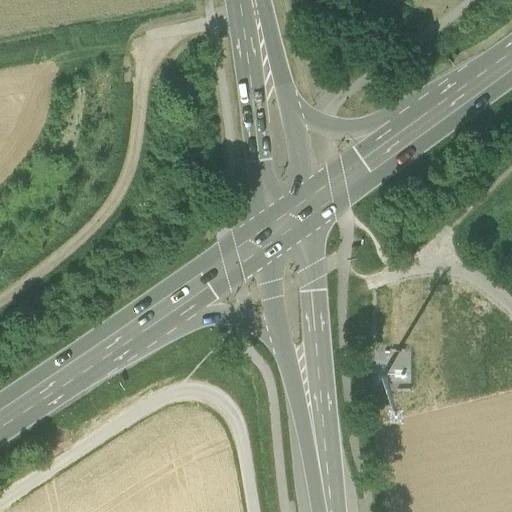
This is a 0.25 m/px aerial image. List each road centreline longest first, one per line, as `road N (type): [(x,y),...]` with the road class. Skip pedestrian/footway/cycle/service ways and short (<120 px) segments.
road 1 (track): [(265,13),(149,38),(130,174),(115,203),(52,269),(0,304)]
road 2 (track): [(255,511),(234,418),(212,394),(189,389),(0,500)]
road 3 (secondary): [(334,511),(307,210)]
road 4 (secondary): [(238,0),(264,239)]
road 5 (secondary): [(283,345),(317,511)]
road 6 (primary): [(0,419),(139,326)]
road 7 (primary): [(307,210),(434,118)]
road 8 (secondary): [(434,118),(347,132),(288,105)]
road 9 (secondary): [(139,326),(230,315),(283,345)]
road 10 (primary): [(139,326),(264,239)]
